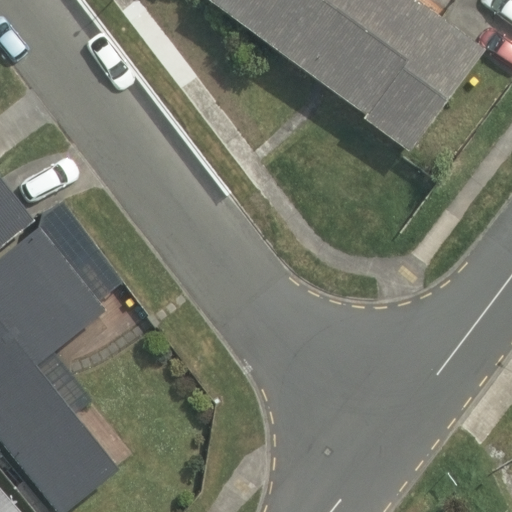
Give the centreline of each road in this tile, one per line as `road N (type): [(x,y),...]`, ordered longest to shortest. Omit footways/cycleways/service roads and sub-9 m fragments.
road 1 (residential): [(381,436),(21,0)]
road 2 (residential): [(511,271),(381,436)]
road 3 (track): [(459,337),(511,458)]
